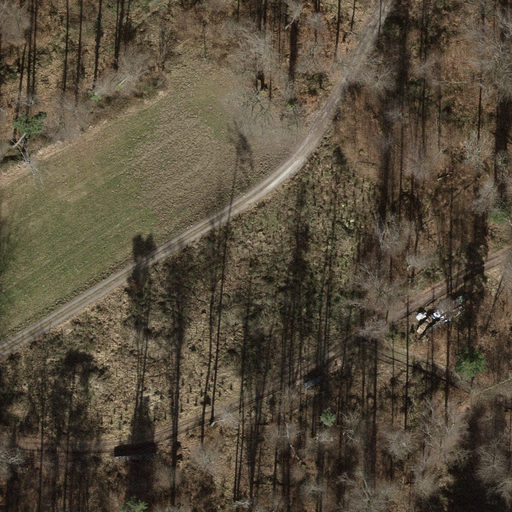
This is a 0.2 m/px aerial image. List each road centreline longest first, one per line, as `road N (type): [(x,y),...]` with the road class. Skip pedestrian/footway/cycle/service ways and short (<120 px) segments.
road 1 (track): [(511,257),(165,438),(35,445),(0,439)]
road 2 (track): [(388,0),(336,117),(246,207),(0,357)]
